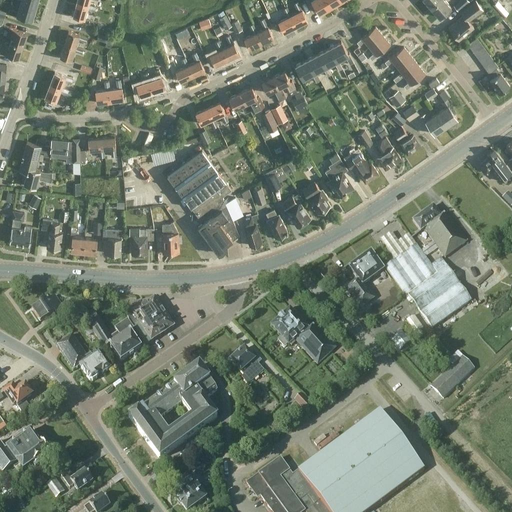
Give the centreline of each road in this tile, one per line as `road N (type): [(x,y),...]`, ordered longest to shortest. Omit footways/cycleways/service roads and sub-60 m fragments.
road 1 (residential): [(371,0),(187,94),(155,126),(119,116),(14,113)]
road 2 (primary): [(242,272),(341,231),(494,126)]
road 3 (primary): [(242,272),(162,280),(0,271)]
road 4 (unclassified): [(85,410),(231,309),(242,272)]
road 5 (residential): [(494,126),(391,0)]
road 6 (tertiary): [(161,511),(85,410)]
road 7 (unclassified): [(14,113),(55,0)]
